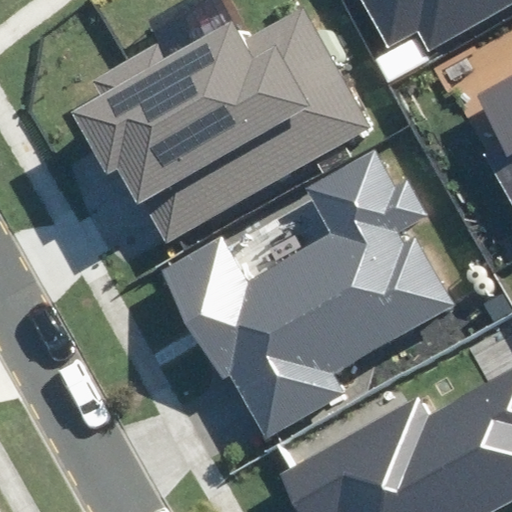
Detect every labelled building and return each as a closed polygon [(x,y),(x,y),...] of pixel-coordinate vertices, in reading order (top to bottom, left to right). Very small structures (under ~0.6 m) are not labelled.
[(511,0),(358,0),(384,46),(412,30),(423,49),(511,0)] [(105,92),(73,110),(107,172),(119,166),(164,247),(373,133),(302,6),(246,37),(236,20),(166,59),(158,44),(97,78),(105,92)] [(511,73),(478,94),(510,150),(486,164),(511,208),(511,73)] [(230,234),(166,269),(260,437),(341,392),(330,373),(460,301),(418,226),(432,218),(413,183),(395,193),(372,152),(311,186),(335,230),(253,275),(230,234)] [(467,276),(469,278),(471,280),(474,281),(476,281),(479,280),(481,278),(483,276),(483,273),(483,270),(482,268),(480,266),(477,265),(475,264),(472,265),(470,266),(468,268),(467,270),(467,273),(467,276)] [(477,290),(479,293),(481,294),(484,295),(487,295),(489,294),(491,293),(493,290),(493,288),(493,285),(492,282),(490,280),(487,279),(485,279),(482,279),(480,281),(478,283),(477,285),(477,288),(477,290)] [(481,511),(511,495),(511,371),(427,417),(418,401),(281,476),(301,511),(481,511)]
